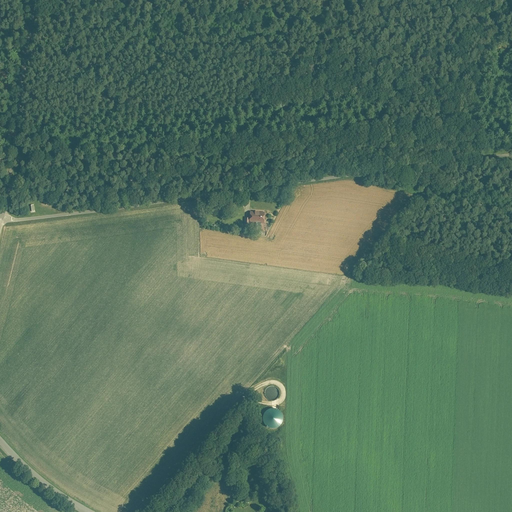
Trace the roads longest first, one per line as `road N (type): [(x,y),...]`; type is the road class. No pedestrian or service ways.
road 1 (unclassified): [(2,221),(511,150)]
road 2 (unclassified): [(35,0),(2,221)]
